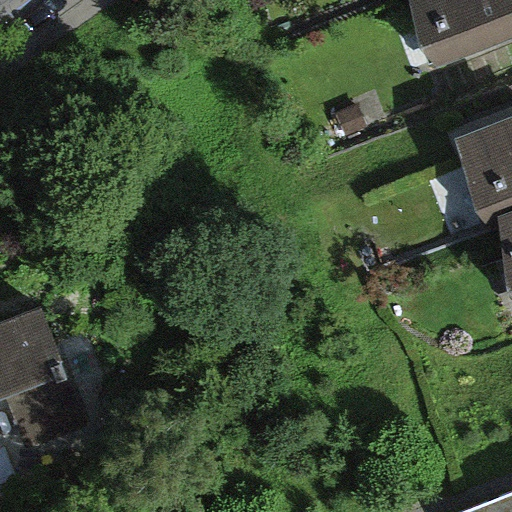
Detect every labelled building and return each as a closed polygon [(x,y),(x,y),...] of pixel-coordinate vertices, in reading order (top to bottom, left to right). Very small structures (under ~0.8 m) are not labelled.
[(511,0),(402,0),(431,76),(511,46),(511,0)] [(511,103),(457,124),(488,209),(499,205),(511,199),(511,103)] [(511,199),(499,205),(511,241),(511,199)] [(45,289),(0,305),(0,387),(13,383),(32,435),(91,414),(45,289)] [(511,511),(511,483),(448,509),(448,511),(511,511)]
